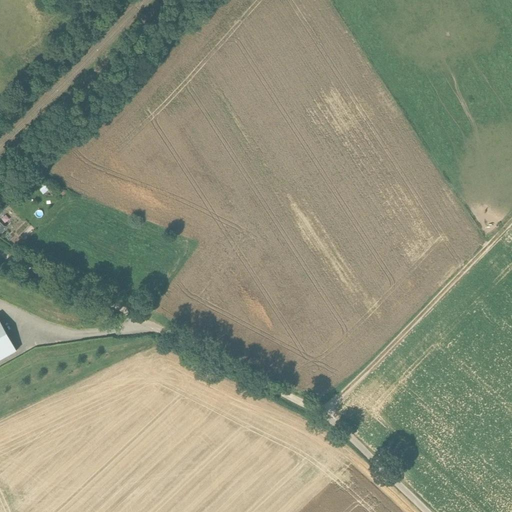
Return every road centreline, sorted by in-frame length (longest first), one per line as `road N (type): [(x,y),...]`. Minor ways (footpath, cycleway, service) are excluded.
road 1 (unclassified): [(426,511),(322,413),(0,254)]
road 2 (track): [(511,218),(322,413)]
